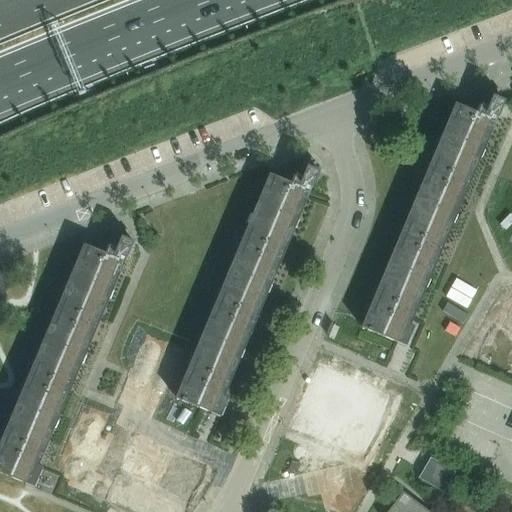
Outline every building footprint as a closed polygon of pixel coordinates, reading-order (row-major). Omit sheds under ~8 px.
[(455,104),(361,328),(406,347),(414,327),(409,325),(492,128),(495,122),(496,122),(506,98),(493,92),(488,106),(480,102),(476,113),(455,104)] [(269,175),(175,398),(220,418),(229,398),(224,395),(309,192),(310,193),(314,183),(319,172),(320,168),(309,163),(308,163),(302,176),(295,173),(291,184),(282,180),(269,175)] [(0,444),(0,473),(35,488),(43,468),(38,466),(123,263),(124,263),(133,243),(123,238),(123,235),(123,232),(127,230),(126,229),(94,241),(95,243),(97,242),(97,245),(97,246),(97,248),(96,251),(83,245),(0,444)] [(0,291),(10,288),(3,268),(0,269),(0,291)] [(511,300),(506,298),(495,326),(511,333),(511,300)] [(511,338),(493,330),(482,357),(503,367),(511,346),(511,338)] [(511,346),(503,367),(511,370),(511,346)] [(321,369),(309,396),(312,397),(331,405),(343,378),(321,369)] [(343,378),(331,405),(337,407),(352,414),(364,387),(343,378)] [(364,387),(352,414),(361,418),(374,423),(385,396),(364,387)] [(308,400),(296,428),(318,437),(329,410),(308,400)] [(329,410),(318,437),(339,446),(350,418),(329,410)] [(350,418),(339,446),(361,455),(372,428),(350,418)] [(135,439),(124,467),(126,467),(146,476),(157,449),(135,439)] [(157,449),(146,476),(151,478),(167,485),(178,457),(157,449)] [(178,457),(167,485),(175,488),(188,494),(200,466),(178,457)] [(441,491),(452,472),(430,460),(420,478),(441,491)] [(122,471),(111,498),(132,508),(144,480),(122,471)] [(144,480),(132,508),(142,511),(155,511),(165,489),(144,480)] [(165,489),(155,511),(180,511),(187,498),(165,489)] [(388,511),(415,511),(420,506),(403,493),(389,511),(388,511)]
